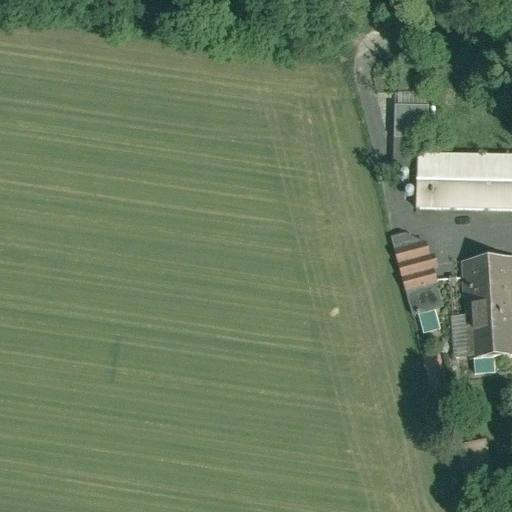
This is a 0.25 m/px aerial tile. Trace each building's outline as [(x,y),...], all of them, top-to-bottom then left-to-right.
[(423,85),(390,84),(389,156),(409,156),(408,197),(511,198),(511,136),(422,135),(423,85)] [(400,216),(386,220),(407,299),(413,297),(419,318),(437,313),(431,292),(437,291),(431,266),(433,265),(430,254),(434,253),(430,236),(425,238),(422,226),(420,227),(400,216)] [(511,342),(511,302),(508,240),(457,243),(462,345),(470,345),(470,358),(490,357),(490,344),(511,342)] [(442,372),(434,337),(417,341),(425,376),(442,372)] [(488,454),(480,423),(449,431),(456,462),(488,454)]
